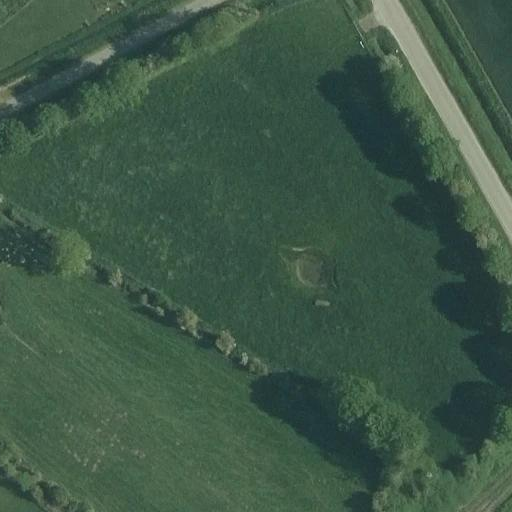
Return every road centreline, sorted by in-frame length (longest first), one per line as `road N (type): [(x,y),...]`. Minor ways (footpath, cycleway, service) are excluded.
road 1 (tertiary): [(511,228),(379,0)]
road 2 (unclassified): [(0,115),(210,0)]
